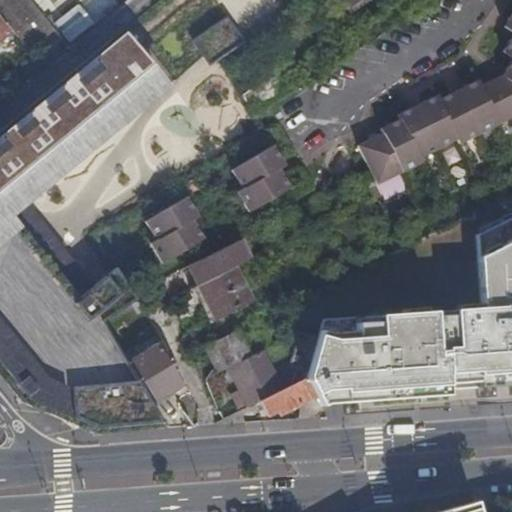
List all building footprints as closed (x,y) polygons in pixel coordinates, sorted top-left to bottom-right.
[(0,0),(0,19),(24,49),(52,27),(29,0),(0,0)] [(371,0),(346,0),(354,12),(371,0)] [(484,116),(511,101),(511,11),(501,28),(511,35),(511,36),(500,53),(511,60),(500,77),(479,87),(476,81),(438,100),(435,96),(395,116),(397,121),(378,130),(380,135),(355,147),(369,174),(484,116)] [(205,61),(237,38),(223,18),(190,40),(205,61)] [(0,40),(8,34),(0,23),(0,40)] [(92,433),(165,428),(150,403),(128,364),(103,323),(137,299),(134,294),(116,268),(75,298),(7,216),(164,86),(120,31),(0,129),(0,375),(21,402),(92,433)] [(242,95),(253,113),(296,86),(285,67),(242,95)] [(511,101),(484,116),(369,174),(375,186),(421,163),(419,159),(456,142),(458,145),(511,118),(511,101)] [(284,167),(272,147),(230,172),(240,189),(235,193),(247,214),(289,189),(278,171),(284,167)] [(195,173),(187,178),(192,187),(200,182),(195,173)] [(160,266),(202,240),(192,222),(198,218),(186,198),(143,224),(153,241),(148,245),(160,266)] [(387,237),(367,246),(373,260),(394,251),(387,237)] [(239,241),(185,269),(194,286),(230,269),(250,260),(239,241)] [(503,321),(508,318),(511,316),(511,270),(508,263),(480,277),(493,302),(503,321)] [(230,269),(194,286),(208,316),(244,297),(230,269)] [(308,370),(306,374),(316,377),(325,379),(334,344),(377,323),(359,290),(337,301),(329,285),(309,295),(321,321),(319,331),(308,370)] [(148,289),(136,295),(142,306),(154,299),(148,289)] [(510,323),(508,318),(503,321),(493,302),(456,321),(397,325),(400,374),(402,401),(477,396),(475,369),(473,342),(510,323)] [(214,343),(227,369),(261,352),(248,326),(214,343)] [(296,366),(308,370),(319,331),(308,328),(296,366)] [(128,364),(150,403),(184,383),(161,343),(128,364)] [(214,343),(205,347),(218,373),(227,369),(214,343)] [(228,394),(237,412),(259,401),(281,390),(261,352),(227,369),(237,388),(228,394)] [(325,379),(316,377),(314,386),(323,388),(325,379)] [(298,406),(296,420),(326,418),(305,378),(281,390),(259,401),(267,416),(278,411),(280,415),(298,406)] [(474,502),(443,511),(461,511),(476,507),(474,502)]
